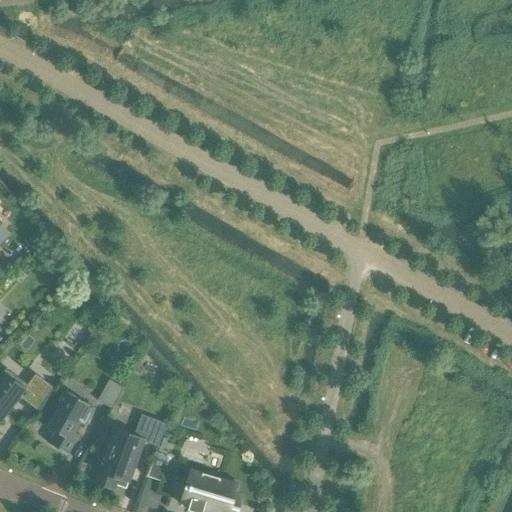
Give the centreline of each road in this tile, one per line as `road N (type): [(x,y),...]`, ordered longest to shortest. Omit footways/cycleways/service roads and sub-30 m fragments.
road 1 (unclassified): [(358,253),(0,46)]
road 2 (residential): [(358,253),(309,511)]
road 3 (unclassified): [(511,338),(358,253)]
